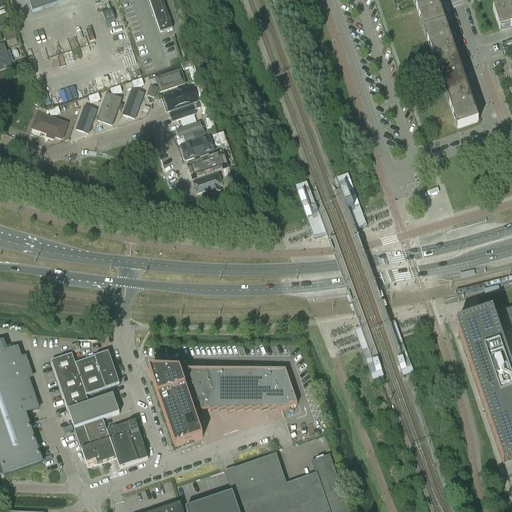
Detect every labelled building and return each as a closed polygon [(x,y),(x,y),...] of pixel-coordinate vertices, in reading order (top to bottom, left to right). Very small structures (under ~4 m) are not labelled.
[(69,0),(27,0),(32,13),(43,9),(54,5),(69,0)] [(148,0),(160,33),(172,29),(162,0),(148,0)] [(444,24),(440,11),(436,0),(412,0),(423,32),(444,24)] [(500,31),(508,28),(511,27),(511,3),(492,10),(500,31)] [(456,57),(449,39),(444,24),(423,32),(435,64),(456,57)] [(18,43),(14,31),(3,35),(6,47),(18,43)] [(0,70),(10,67),(3,46),(0,46),(0,70)] [(467,90),(462,75),(456,57),(435,64),(446,97),(467,90)] [(163,97),(200,84),(194,68),(192,62),(156,75),(163,97)] [(20,75),(29,72),(28,67),(27,67),(26,63),(16,67),(17,70),(7,73),(9,80),(21,76),(20,75)] [(138,118),(149,88),(150,85),(148,77),(132,83),(130,88),(116,125),(138,118)] [(116,125),(130,88),(132,83),(106,92),(91,134),(116,125)] [(205,102),(201,88),(200,84),(163,97),(169,114),(205,102)] [(478,122),(471,103),(467,90),(446,97),(457,129),(478,122)] [(91,134),(106,92),(88,98),(73,140),(91,134)] [(73,140),(88,98),(48,111),(43,109),(37,95),(20,141),(44,150),(73,140)] [(211,119),(205,102),(169,114),(175,131),(211,119)] [(217,136),(216,132),(211,119),(175,131),(180,148),(217,136)] [(223,153),(217,136),(180,148),(186,165),(223,153)] [(226,162),(223,153),(186,165),(192,182),(228,170),(226,162)] [(230,174),(228,170),(192,182),(198,199),(234,187),(230,174)] [(356,233),(356,231),(366,228),(361,212),(347,175),(336,179),(340,189),(345,187),(350,201),(345,203),(347,210),(317,214),(315,207),(310,209),(305,195),(310,193),(306,184),(295,188),(314,237),(314,240),(325,236),(326,238),(356,233)] [(491,314),(455,326),(457,334),(507,479),(511,476),(511,310),(493,317),(491,314)] [(413,374),(394,322),(389,324),(389,322),(358,326),(359,329),(354,330),(373,382),(383,378),(380,368),(374,370),(371,363),(402,359),(404,365),(399,367),(402,378),(413,374)] [(25,414),(38,410),(18,349),(4,354),(1,344),(0,344),(0,474),(2,474),(4,477),(42,464),(25,414)] [(108,354),(75,365),(71,355),(51,363),(68,412),(88,405),(88,404),(86,397),(119,385),(108,354)] [(281,411),(297,406),(285,372),(188,372),(148,373),(174,448),(202,438),(194,413),(200,410),(201,413),(209,410),(210,413),(217,410),(218,413),(226,410),(226,413),(234,410),(235,413),(242,410),(243,413),(251,410),(252,413),(259,410),(260,413),(268,410),(269,413),(276,410),(277,412),(281,411)] [(119,415),(112,396),(88,404),(88,405),(68,412),(74,430),(75,430),(79,442),(83,440),(79,428),(83,427),(102,421),(102,420),(119,415)] [(102,421),(83,427),(90,447),(81,450),(87,469),(116,460),(109,441),(106,432),(102,421)] [(148,460),(135,423),(106,432),(109,441),(116,460),(119,470),(148,460)] [(232,495),(185,511),(348,511),(329,456),(311,462),(315,475),(305,478),(286,485),(276,456),(235,470),(244,496),(234,500),(232,495)]
